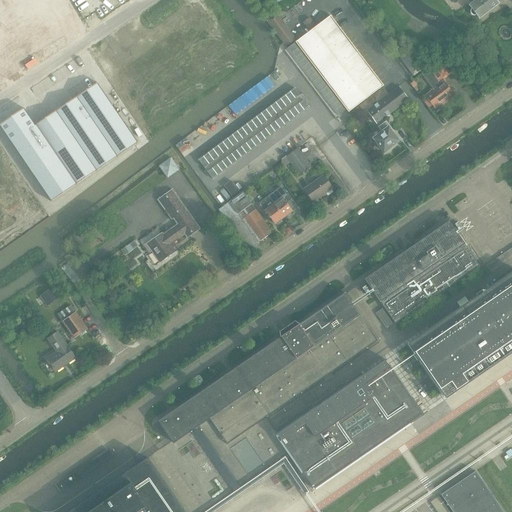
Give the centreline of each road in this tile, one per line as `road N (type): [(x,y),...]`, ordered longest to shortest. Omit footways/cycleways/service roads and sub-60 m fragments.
road 1 (residential): [(124,359),(511,88)]
road 2 (unclassified): [(147,0),(0,99)]
